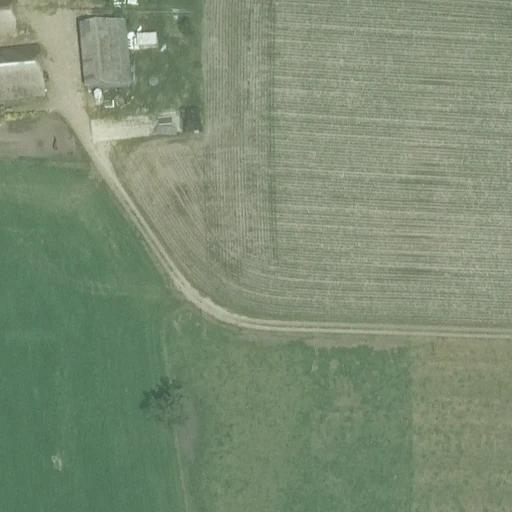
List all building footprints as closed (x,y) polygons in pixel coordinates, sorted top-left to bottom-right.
[(11,0),(0,0),(0,36),(15,35),(11,0)] [(76,33),(84,96),(131,90),(123,27),(76,33)] [(169,50),(185,51),(185,31),(170,31),(169,50)] [(38,47),(0,51),(0,100),(43,96),(38,47)] [(127,142),(128,152),(157,151),(156,140),(127,142)]
